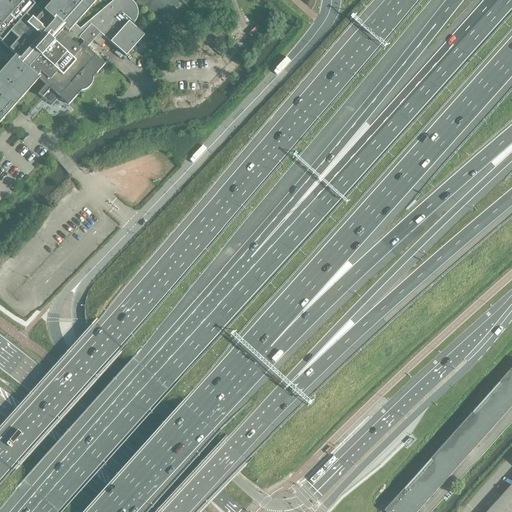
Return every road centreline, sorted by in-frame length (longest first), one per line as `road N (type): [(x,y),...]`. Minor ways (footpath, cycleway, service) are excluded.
road 1 (motorway): [(407,0),(0,466)]
road 2 (motorway): [(265,335),(511,58)]
road 3 (motorway): [(501,0),(259,267)]
road 4 (tertiary): [(321,23),(77,284)]
road 5 (motorway): [(456,0),(259,267)]
road 6 (motorway): [(259,267),(39,511)]
road 7 (motorway): [(286,393),(312,353),(511,156)]
road 8 (tertiary): [(284,507),(264,502),(89,346),(76,320),(77,284)]
road 9 (motorway): [(265,335),(358,270),(511,136)]
road 10 (tertiary): [(77,284),(52,314),(63,351),(235,511)]
road 11 (motorway): [(286,393),(511,196)]
road 12 (tertiary): [(486,336),(456,352),(304,499),(284,507)]
road 13 (tertiary): [(318,511),(471,364),(486,336)]
road 14 (trunk): [(183,511),(0,356)]
road 15 (motorway): [(104,511),(265,335)]
road 16 (trunk): [(0,404),(125,511)]
road 17 (motorway): [(175,511),(286,393)]
road 18 (unknown): [(139,82),(203,71),(232,51),(241,28)]
